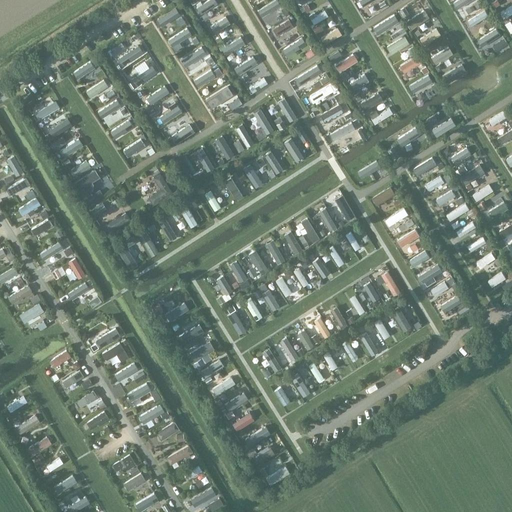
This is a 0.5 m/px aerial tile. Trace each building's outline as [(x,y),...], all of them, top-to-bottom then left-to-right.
[(201,0),(199,2),(203,9),(220,0),(201,0)] [(265,10),(284,3),(282,0),(269,0),(262,3),(265,10)] [(506,14),(511,10),(511,0),(507,0),(509,4),(503,7),(506,14)] [(417,10),(422,6),(417,1),(412,5),(417,10)] [(486,4),(471,17),(477,23),(492,9),(486,4)] [(319,10),(311,15),(315,22),(332,12),(329,7),(320,12),(319,10)] [(206,17),(215,15),(212,8),(204,10),(206,17)] [(414,24),(431,14),(427,8),(410,18),(414,24)] [(378,22),(382,29),(400,20),(397,13),(378,22)] [(230,14),(212,22),(215,29),(233,21),(230,14)] [(281,33),(297,23),(292,15),(276,25),(281,33)] [(489,18),(491,23),(499,21),(497,15),(489,18)] [(324,20),(317,24),(321,29),(327,25),(324,20)] [(439,23),(422,34),(426,42),(444,31),(439,23)] [(327,40),(346,32),(342,24),(324,32),(327,40)] [(486,42),(502,31),(498,24),(481,36),(486,42)] [(394,50),(414,40),(410,31),(390,41),(394,50)] [(107,32),(102,34),(107,44),(112,42),(107,32)] [(230,50),(246,40),(242,33),(226,43),(230,50)] [(288,45),(292,52),(310,40),(305,34),(288,45)] [(84,46),(79,46),(79,57),(84,57),(84,51),(95,51),(95,41),(85,41),(84,46)] [(434,54),(439,61),(457,50),(452,43),(434,54)] [(312,56),(319,53),(315,45),(309,48),(312,56)] [(201,49),(204,58),(212,55),(208,46),(201,49)] [(343,69),(361,57),(357,49),(338,61),(343,69)] [(331,62),(338,55),(333,50),(326,58),(331,62)] [(400,62),(406,74),(427,63),(420,51),(400,62)] [(300,65),(308,59),(305,54),(296,60),(300,65)] [(75,68),(79,75),(100,63),(95,55),(75,68)] [(449,80),(470,69),(466,60),(445,71),(449,80)] [(305,81),(324,69),(320,63),(301,74),(305,81)] [(213,68),(215,74),(224,72),(222,65),(213,68)] [(329,69),(321,74),(325,80),(333,75),(329,69)] [(357,87),(372,77),(367,69),(352,79),(357,87)] [(409,82),(418,99),(443,85),(440,79),(424,87),(423,84),(432,79),(428,71),(409,82)] [(112,82),(108,75),(89,86),(93,93),(112,82)] [(340,98),(346,95),(337,79),(311,92),(315,100),(336,90),(340,98)] [(366,90),(369,95),(377,89),(374,85),(366,90)] [(364,100),(370,108),(387,95),(381,87),(364,100)] [(184,103),(197,97),(194,89),(181,95),(184,103)] [(220,99),(226,108),(241,97),(236,89),(220,99)] [(37,108),(41,116),(63,102),(56,91),(41,100),(43,104),(37,108)] [(122,92),(102,104),(109,115),(119,108),(117,104),(126,99),(122,92)] [(36,96),(30,100),(33,105),(39,101),(36,96)] [(343,100),(316,112),(323,126),(330,123),(328,119),(348,110),(343,100)] [(391,101),(372,114),(377,121),(396,109),(391,101)] [(495,122),(511,113),(508,106),(491,115),(495,122)] [(130,115),(112,124),(117,132),(135,123),(130,115)] [(337,138),(366,123),(361,115),(332,130),(337,138)] [(68,116),(52,126),(56,133),(72,123),(68,116)] [(511,124),(500,133),(505,140),(511,134),(511,124)] [(4,133),(0,134),(0,143),(8,139),(4,133)] [(80,135),(65,145),(69,151),(84,141),(80,135)] [(141,135),(125,146),(129,152),(145,141),(141,135)] [(293,135),(287,139),(297,156),(303,153),(293,135)] [(0,145),(0,148),(1,151),(11,146),(8,141),(0,145)] [(457,159),(472,151),(469,145),(453,153),(457,159)] [(267,151),(279,170),(286,165),(274,146),(267,151)] [(80,171),(94,162),(85,149),(71,157),(80,171)] [(10,163),(14,161),(19,170),(26,166),(16,150),(6,157),(10,163)] [(436,152),(416,164),(421,174),(442,162),(436,152)] [(468,179),(489,169),(481,152),(466,158),(468,162),(461,165),(468,179)] [(374,167),(385,163),(382,156),(361,164),(366,177),(377,173),(374,167)] [(261,157),(256,163),(261,167),(266,160),(261,157)] [(245,164),(257,182),(264,178),(253,159),(245,164)] [(159,161),(152,165),(156,171),(162,167),(159,161)] [(96,192),(91,182),(103,176),(99,167),(78,177),(88,196),(96,192)] [(434,187),(451,177),(446,169),(429,179),(434,187)] [(15,171),(7,175),(10,179),(17,176),(15,171)] [(28,172),(9,185),(13,191),(32,179),(28,172)] [(235,173),(228,176),(237,195),(244,192),(235,173)] [(225,177),(219,181),(224,187),(229,184),(225,177)] [(480,197),(496,186),(492,179),(475,190),(480,197)] [(389,201),(397,197),(394,192),(398,189),(395,182),(375,192),(382,206),(389,203),(389,201)] [(460,193),(455,185),(440,194),(444,202),(460,193)] [(207,190),(217,207),(224,203),(214,186),(207,190)] [(26,214),(46,200),(39,191),(20,205),(26,214)] [(193,203),(203,200),(200,193),(190,196),(193,203)] [(341,200),(349,215),(356,211),(348,196),(341,200)] [(98,211),(110,205),(106,198),(94,204),(98,211)] [(449,208),(452,215),(472,207),(470,200),(449,208)] [(490,209),(493,214),(507,206),(504,200),(490,209)] [(190,201),(183,204),(192,223),(199,220),(190,201)] [(407,202),(388,217),(393,224),(412,208),(407,202)] [(330,224),(338,218),(327,204),(314,213),(319,220),(324,216),(330,224)] [(179,229),(189,224),(181,207),(171,212),(179,229)] [(39,233),(57,220),(52,213),(34,226),(39,233)] [(295,227),(287,231),(298,249),(306,244),(307,245),(312,242),(307,233),(316,228),(308,214),(304,217),(306,222),(303,224),(307,231),(300,235),(295,227)] [(463,217),(466,223),(460,225),(462,231),(480,225),(477,217),(473,218),(472,214),(463,217)] [(400,231),(403,239),(422,233),(418,219),(408,222),(410,228),(400,231)] [(510,238),(511,236),(511,220),(501,226),(511,246),(511,241),(510,238)] [(459,225),(453,228),(458,238),(464,235),(459,225)] [(492,238),(495,236),(489,225),(486,227),(492,238)] [(149,227),(144,231),(153,245),(158,241),(149,227)] [(348,231),(357,247),(364,244),(355,227),(348,231)] [(268,239),(277,236),(274,230),(265,233),(268,239)] [(486,232),(480,236),(476,230),(469,234),(473,240),(469,243),(473,249),(490,238),(486,232)] [(137,243),(142,239),(138,232),(133,235),(137,243)] [(65,236),(47,245),(50,252),(69,244),(65,236)] [(269,240),(281,260),(288,256),(276,236),(269,240)] [(0,257),(10,252),(6,244),(0,247),(0,257)] [(265,271),(272,265),(255,245),(248,252),(265,271)] [(413,262),(435,254),(432,246),(410,254),(413,262)] [(133,264),(139,260),(131,247),(125,251),(133,264)] [(493,263),(491,259),(499,254),(495,248),(480,258),(486,267),(493,263)] [(71,257),(81,275),(88,272),(79,253),(71,257)] [(500,261),(506,259),(504,253),(498,255),(500,261)] [(315,259),(325,274),(332,270),(322,255),(315,259)] [(244,278),(250,274),(241,258),(234,262),(244,278)] [(425,268),(428,275),(449,266),(446,258),(425,268)] [(253,274),(260,270),(255,262),(248,266),(253,274)] [(8,281),(23,272),(17,263),(2,273),(8,281)] [(55,267),(58,275),(66,272),(63,264),(55,267)] [(302,264),(296,268),(306,283),(312,279),(302,264)] [(381,281),(383,279),(379,275),(384,269),(380,264),(372,272),(381,281)] [(396,293),(404,289),(391,267),(383,272),(396,293)] [(494,284),(509,274),(505,267),(489,277),(494,284)] [(227,271),(221,274),(229,293),(235,290),(227,271)] [(278,277),(290,297),(306,288),(300,277),(291,283),(285,273),(278,277)] [(77,296),(92,285),(86,276),(71,287),(77,296)] [(438,292),(453,284),(449,277),(434,285),(438,292)] [(36,296),(29,283),(13,291),(20,304),(36,296)] [(261,284),(254,288),(262,304),(269,300),(261,284)] [(387,297),(393,294),(389,288),(383,291),(387,297)] [(449,307),(466,299),(462,291),(445,299),(449,307)] [(358,292),(353,295),(363,311),(368,308),(358,292)] [(258,316),(265,312),(254,293),(247,298),(258,316)] [(167,309),(174,321),(188,313),(177,296),(167,302),(170,308),(167,309)] [(245,313),(250,309),(245,301),(240,304),(245,313)] [(239,325),(246,321),(236,304),(229,308),(239,325)] [(390,312),(390,311),(385,314),(391,324),(401,319),(407,329),(416,324),(403,304),(390,312)] [(324,329),(327,334),(334,330),(323,313),(315,318),(322,330),(324,329)] [(384,316),(377,320),(388,336),(395,332),(384,316)] [(202,319),(181,331),(185,339),(207,327),(202,319)] [(103,342),(124,333),(120,324),(99,333),(103,342)] [(366,324),(360,326),(370,347),(376,344),(366,324)] [(88,344),(92,353),(100,349),(97,344),(101,341),(98,335),(111,328),(109,325),(90,335),(94,341),(88,344)] [(317,341),(323,338),(320,330),(314,333),(317,341)] [(283,338),(292,356),(300,352),(291,334),(283,338)] [(333,348),(326,352),(335,366),(348,357),(344,351),(349,348),(355,357),(361,353),(350,335),(332,347),(333,348)] [(191,346),(196,357),(218,346),(213,336),(191,346)] [(109,359),(129,350),(125,339),(105,348),(109,359)] [(70,344),(52,358),(58,366),(76,352),(70,344)] [(265,352),(258,355),(269,373),(275,370),(265,352)] [(221,353),(202,367),(208,374),(226,360),(221,353)] [(135,357),(119,366),(127,379),(142,370),(135,357)] [(318,358),(311,362),(320,378),(327,375),(318,358)] [(303,372),(311,367),(308,361),(299,366),(303,372)] [(302,390),(308,387),(298,367),(292,371),(302,390)] [(63,378),(67,386),(86,376),(82,368),(63,378)] [(327,384),(332,378),(327,374),(322,380),(327,384)] [(213,385),(217,392),(232,383),(227,376),(213,385)] [(129,404),(156,392),(153,386),(156,384),(153,378),(123,392),(129,404)] [(286,401),(293,396),(283,381),(276,385),(286,401)] [(80,397),(84,404),(100,395),(96,388),(80,397)] [(233,403),(244,397),(240,390),(223,400),(232,414),(238,411),(233,403)] [(28,393),(11,404),(15,410),(32,399),(28,393)] [(150,416),(165,404),(159,396),(143,408),(150,416)] [(126,405),(129,410),(136,407),(134,402),(126,405)] [(94,423),(111,415),(107,406),(90,413),(94,423)] [(240,427),(257,415),(252,407),(234,419),(240,427)] [(21,423),(26,431),(43,419),(37,412),(21,423)] [(165,435),(181,422),(176,416),(160,429),(165,435)] [(264,426),(246,437),(251,443),(268,433),(264,426)] [(24,439),(30,442),(33,436),(27,433),(24,439)] [(36,452),(56,442),(52,433),(31,444),(36,452)] [(173,462),(197,448),(192,439),(168,453),(173,462)] [(272,443),(259,455),(264,461),(277,449),(272,443)] [(252,452),(259,455),(261,449),(255,447),(252,452)] [(129,462),(131,467),(140,462),(134,451),(116,461),(119,467),(129,462)] [(192,455),(195,462),(185,466),(189,476),(207,469),(200,452),(192,455)] [(63,454),(50,464),(54,469),(67,459),(63,454)] [(260,462),(273,480),(291,467),(283,455),(275,461),(278,466),(273,470),(267,463),(268,462),(266,458),(260,462)] [(126,478),(131,488),(150,479),(145,469),(126,478)] [(197,474),(201,483),(206,481),(202,472),(197,474)] [(76,474),(60,483),(63,489),(79,480),(76,474)] [(205,482),(187,493),(194,506),(213,496),(205,482)] [(65,503),(71,500),(64,490),(59,494),(65,503)] [(142,507),(161,497),(157,490),(138,499),(142,507)] [(76,510),(92,500),(89,494),(72,503),(76,510)]
